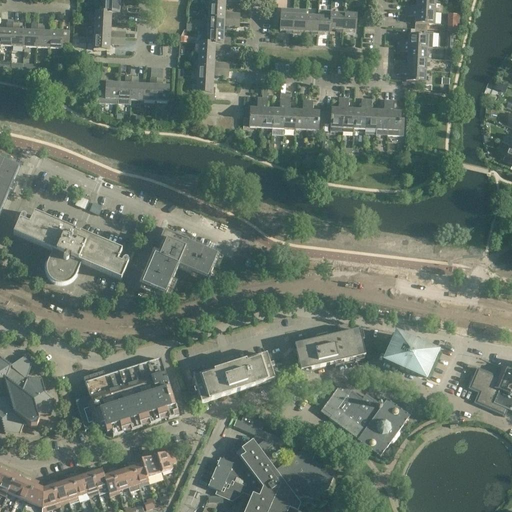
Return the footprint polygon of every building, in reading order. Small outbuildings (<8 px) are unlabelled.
[(208,0),(209,7),(224,8),(225,2),(240,3),(240,0),(208,0)] [(126,14),(126,8),(119,8),(120,2),(104,1),(103,13),(126,14)] [(416,1),(416,7),(405,7),(405,12),(434,13),(435,2),(416,1)] [(239,21),(239,15),(224,14),(224,8),(209,7),(208,19),(239,21)] [(292,34),(293,10),(281,9),(279,31),(287,32),(287,34),(292,34)] [(306,17),(306,11),(293,10),(292,34),(297,35),(297,32),(305,33),(306,17)] [(126,14),(103,13),(95,12),(94,25),(110,26),(111,20),(126,21),(126,14)] [(405,12),(404,17),(415,17),(414,30),(426,31),(427,25),(434,25),(434,13),(405,12)] [(330,18),(331,18),(330,30),(337,30),(337,33),(342,33),(343,15),(330,14),(330,18)] [(342,33),(347,33),(347,31),(355,31),(356,15),(343,15),(342,33)] [(305,33),(312,33),(312,36),(317,36),(318,17),(306,17),(305,33)] [(317,36),(322,36),(322,34),(330,34),(330,30),(331,18),(330,18),(318,17),(317,36)] [(239,28),(239,21),(208,19),(202,19),(201,32),(223,33),(224,27),(239,28)] [(13,24),(6,23),(6,31),(0,30),(0,46),(11,47),(13,24)] [(24,48),(25,32),(19,31),(19,24),(13,24),(11,47),(24,48)] [(37,25),(31,25),(31,32),(25,32),(24,48),(36,48),(37,25)] [(50,33),(44,33),(44,25),(37,25),(36,48),(49,49),(50,33)] [(125,39),(125,33),(110,32),(110,26),(94,25),(94,38),(125,39)] [(397,42),(397,47),(427,49),(431,49),(432,33),(426,33),(426,31),(414,30),(414,36),(408,36),(408,43),(397,42)] [(62,44),(68,45),(69,32),(57,31),(57,33),(50,33),(49,49),(62,50),(62,44)] [(223,39),(223,33),(201,32),(201,44),(230,45),(230,39),(223,39)] [(125,39),(94,38),(93,51),(109,52),(109,45),(125,46),(125,39)] [(89,53),(89,44),(79,44),(79,53),(89,53)] [(230,45),(201,44),(199,44),(198,57),(214,57),(214,51),(230,52),(230,45)] [(397,47),(396,52),(407,53),(407,59),(426,60),(427,49),(397,47)] [(229,70),(229,64),(214,63),(214,57),(198,57),(197,69),(229,70)] [(407,59),(407,66),(396,65),(395,70),(425,71),(426,60),(407,59)] [(213,82),(213,76),(228,77),(229,70),(197,69),(197,81),(213,82)] [(395,70),(395,75),(406,75),(406,82),(425,83),(425,71),(395,70)] [(131,78),(125,77),(124,85),(118,84),(118,100),(130,101),(131,78)] [(143,86),(137,85),(138,78),(131,78),(130,101),(142,102),(143,86)] [(156,79),(150,79),(149,86),(143,86),(142,102),(155,102),(156,79)] [(155,102),(168,103),(169,87),(162,87),(163,79),(156,79),(155,102)] [(99,81),(98,105),(117,106),(118,100),(118,84),(111,84),(111,82),(99,81)] [(196,94),(201,95),(201,101),(214,102),(215,90),(212,90),(213,82),(197,81),(196,94)] [(216,90),(217,97),(234,97),(234,89),(216,90)] [(243,119),(242,131),(249,131),(249,128),(260,129),(262,99),(257,99),(256,109),(250,109),(249,119),(243,119)] [(273,110),(266,110),(267,99),(262,99),(260,129),(272,130),(273,110)] [(324,125),(330,125),(329,134),(341,134),(343,99),(338,99),(338,110),(331,109),(331,113),(325,113),(324,125)] [(343,99),(341,134),(353,135),(353,130),(354,111),(348,110),(348,99),(343,99)] [(280,100),(279,111),(273,110),(272,130),(283,130),(284,100),(280,100)] [(295,111),(289,111),(290,100),(284,100),(283,130),(295,131),(295,111)] [(366,100),(361,100),(361,111),(354,111),(353,130),(364,130),(366,100)] [(377,112),(370,111),(371,101),(366,100),(364,130),(376,131),(377,112)] [(307,101),(302,101),(302,112),(295,111),(295,131),(306,131),(307,101)] [(325,113),(312,112),(312,101),(307,101),(306,131),(318,132),(318,125),(324,125),(325,113)] [(375,136),(387,137),(387,132),(389,102),(384,101),(383,112),(377,112),(376,131),(375,136)] [(387,132),(387,137),(403,137),(404,119),(400,119),(400,113),(393,113),(394,102),(389,102),(387,132)] [(19,170),(15,169),(8,166),(0,162),(0,213),(11,189),(12,190),(13,190),(13,189),(14,189),(14,188),(13,187),(12,187),(19,170)] [(80,205),(78,212),(86,214),(88,207),(80,205)] [(79,235),(78,236),(78,238),(74,236),(75,233),(33,215),(28,226),(24,224),(26,221),(26,220),(25,219),(25,218),(24,217),(23,217),(22,217),(21,217),(20,218),(19,219),(12,236),(52,253),(46,266),(46,267),(46,268),(46,270),(45,272),(46,273),(46,274),(46,276),(47,277),(47,278),(48,279),(48,280),(50,282),(51,283),(53,284),(54,285),(55,286),(58,286),(59,286),(61,287),(63,286),(65,286),(66,286),(67,285),(69,285),(70,284),(71,283),(72,282),(73,281),(73,280),(74,279),(75,278),(80,265),(120,282),(127,265),(128,264),(128,263),(127,262),(126,261),(125,261),(124,261),(123,261),(122,262),(120,265),(116,263),(121,252),(79,235)] [(218,256),(174,237),(163,232),(140,287),(150,292),(165,298),(178,268),(208,281),(218,256)] [(315,340),(316,341),(294,346),(300,373),(365,357),(362,346),(365,346),(364,342),(361,342),(359,331),(326,339),(326,338),(326,337),(325,337),(325,336),(324,335),(323,335),(322,335),(321,335),(320,335),(319,335),(318,336),(317,337),(316,337),(316,338),(315,339),(315,340)] [(412,343),(395,336),(384,360),(400,368),(399,370),(408,374),(410,372),(425,379),(436,354),(420,347),(420,346),(420,345),(420,344),(419,343),(419,342),(418,342),(417,341),(416,341),(415,341),(414,341),(413,342),(412,343)] [(274,381),(271,370),(274,369),(272,365),(270,366),(266,355),(235,366),(234,365),(234,364),(233,363),(232,362),(231,362),(230,362),(229,362),(228,362),(227,362),(226,363),(225,364),(224,365),(224,366),(224,367),(224,368),(224,369),(193,379),(196,390),(193,391),(195,395),(197,394),(201,405),(274,381)] [(47,396),(46,394),(45,394),(46,394),(45,394),(41,380),(40,379),(40,380),(39,380),(38,379),(37,379),(38,380),(37,380),(35,379),(35,380),(33,379),(32,380),(31,378),(30,379),(31,379),(30,380),(29,378),(28,379),(27,378),(26,378),(31,366),(25,360),(20,366),(17,363),(11,366),(10,365),(9,365),(8,363),(8,364),(7,364),(7,362),(6,362),(5,362),(5,360),(4,360),(4,361),(3,359),(2,359),(1,357),(1,358),(0,357),(0,419),(2,421),(2,422),(1,422),(3,424),(2,424),(1,425),(3,426),(3,427),(2,426),(2,427),(4,428),(3,429),(4,431),(3,431),(5,433),(4,433),(4,434),(5,434),(19,435),(23,425),(24,426),(25,426),(26,425),(27,425),(30,428),(36,428),(38,422),(37,418),(38,418),(39,417),(39,416),(39,415),(50,416),(55,403),(55,401),(54,401),(55,402),(54,402),(53,400),(52,400),(51,398),(51,399),(50,399),(50,397),(49,397),(48,397),(48,395),(47,395),(47,396)] [(160,360),(155,362),(104,378),(103,373),(83,379),(89,398),(75,403),(84,431),(95,428),(95,429),(113,438),(178,417),(160,360)] [(511,368),(510,372),(501,368),(496,377),(476,369),(467,390),(477,394),(473,404),(504,417),(508,407),(511,408),(511,368)] [(394,442),(399,436),(398,432),(403,426),(409,417),(386,400),(381,407),(381,406),(380,405),(378,405),(367,397),(363,402),(342,387),(339,391),(337,389),(320,413),(329,420),(357,440),(357,441),(379,458),(386,449),(391,443),(393,443),(394,442)] [(233,427),(265,441),(275,446),(282,440),(261,431),(264,425),(244,416),(241,423),(236,421),(233,427)] [(284,511),(286,508),(293,511),(297,511),(300,506),(303,508),(306,502),(309,503),(312,497),(316,499),(318,493),(322,494),(324,488),(328,489),(332,479),(329,478),(332,471),(315,463),(313,464),(311,462),(314,455),(303,451),(299,454),(301,458),(280,473),(282,476),(279,478),(252,442),(245,447),(239,440),(232,445),(233,446),(227,452),(222,460),(219,459),(207,488),(221,494),(223,489),(225,490),(227,485),(230,486),(232,482),(234,483),(236,479),(243,482),(242,484),(246,486),(245,488),(249,490),(246,495),(253,498),(246,511),(284,511)] [(162,474),(172,470),(170,466),(176,464),(172,451),(156,457),(162,474)] [(156,457),(140,462),(141,466),(142,465),(146,479),(147,478),(162,474),(156,457)] [(138,486),(148,482),(147,478),(146,479),(142,465),(141,466),(136,467),(135,463),(131,465),(138,486)] [(129,470),(123,472),(128,489),(130,494),(139,491),(138,486),(131,465),(127,466),(129,470)] [(94,469),(90,470),(97,491),(98,495),(98,496),(108,493),(106,488),(107,488),(103,478),(101,471),(95,473),(94,469)] [(88,475),(82,477),(87,495),(88,498),(98,495),(97,491),(90,470),(86,471),(88,475)] [(123,472),(117,474),(115,470),(112,471),(118,492),(128,489),(123,472)] [(103,478),(107,488),(106,488),(108,493),(108,495),(109,498),(119,495),(118,492),(112,471),(108,472),(109,476),(103,478)] [(0,485),(0,496),(6,499),(7,494),(16,474),(13,472),(11,476),(5,474),(0,485)] [(24,482),(18,479),(20,475),(16,474),(7,494),(17,498),(24,482)] [(82,477),(76,479),(74,475),(71,477),(77,498),(87,495),(82,477)] [(68,482),(62,484),(68,501),(69,504),(69,506),(79,503),(77,498),(71,477),(67,478),(68,482)] [(24,482),(17,498),(26,502),(35,482),(31,481),(30,484),(24,482)] [(37,487),(39,484),(35,482),(26,502),(42,509),(43,490),(37,487)] [(55,482),(51,483),(58,504),(59,507),(69,504),(68,501),(62,484),(56,486),(55,482)] [(42,509),(41,511),(47,511),(59,508),(59,507),(58,504),(51,483),(48,484),(49,488),(43,490),(42,509)] [(168,496),(159,499),(160,504),(161,507),(168,504),(169,502),(170,500),(168,496)] [(147,504),(144,505),(146,511),(155,508),(152,499),(146,501),(147,504)]
